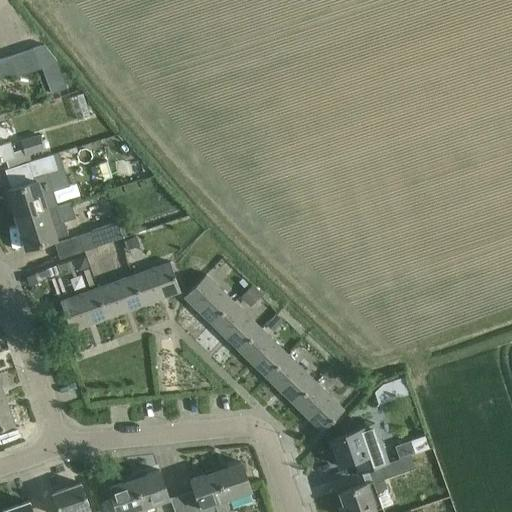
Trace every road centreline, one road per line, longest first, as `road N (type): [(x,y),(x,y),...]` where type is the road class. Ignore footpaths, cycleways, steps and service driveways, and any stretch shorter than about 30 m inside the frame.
road 1 (residential): [(61,441),(251,426),(265,436),(291,511)]
road 2 (residential): [(61,441),(0,271)]
